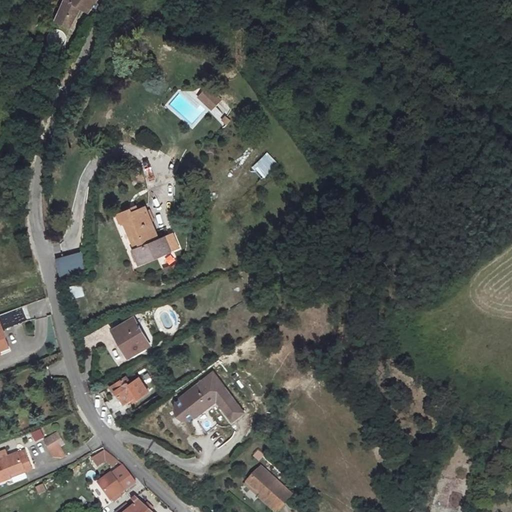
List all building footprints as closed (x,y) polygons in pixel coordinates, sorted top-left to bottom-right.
[(91,9),(94,0),(62,0),(53,20),(68,29),(83,5),(91,9)] [(210,111),(220,101),(207,88),(198,98),(210,111)] [(225,114),(230,108),(221,101),(216,107),(225,114)] [(217,122),(223,118),(217,107),(211,111),(217,122)] [(262,181),(278,165),(267,153),(250,168),(262,181)] [(129,208),(119,213),(133,248),(158,238),(145,206),(131,212),(129,208)] [(158,238),(133,248),(131,249),(137,265),(178,248),(171,232),(158,238)] [(54,259),(61,283),(87,276),(80,252),(54,259)] [(71,299),(84,296),(81,283),(68,286),(71,299)] [(0,345),(1,345),(12,341),(5,324),(30,314),(24,300),(0,310),(0,345)] [(110,330),(116,341),(137,331),(129,318),(110,330)] [(137,331),(116,341),(125,358),(146,346),(137,331)] [(179,419),(184,420),(186,420),(190,419),(194,416),(205,431),(217,423),(205,406),(215,400),(231,419),(243,412),(214,373),(180,397),(174,403),(173,406),(173,412),(174,416),(179,419)] [(113,390),(116,395),(123,405),(132,400),(134,403),(148,394),(138,379),(124,388),(122,384),(113,390)] [(160,398),(172,391),(167,384),(156,391),(160,398)] [(123,405),(116,395),(110,399),(104,389),(98,393),(116,421),(128,414),(123,405)] [(54,433),(39,438),(44,451),(59,444),(54,433)] [(0,474),(9,471),(7,466),(15,462),(16,467),(24,464),(17,448),(0,455),(0,474)] [(92,456),(96,463),(104,457),(112,463),(116,458),(103,448),(92,456)] [(9,471),(16,467),(15,462),(7,466),(9,471)] [(98,479),(111,495),(134,478),(122,462),(98,479)] [(262,494),(277,508),(290,495),(261,468),(245,484),(258,497),(262,494)] [(104,508),(110,503),(94,481),(88,486),(104,508)] [(43,484),(35,488),(39,496),(47,492),(43,484)] [(262,494),(258,497),(274,511),(277,508),(262,494)] [(128,511),(149,511),(137,497),(132,501),(135,506),(128,511)]
